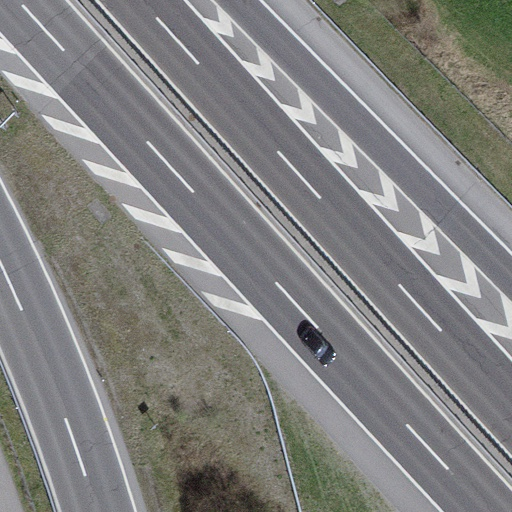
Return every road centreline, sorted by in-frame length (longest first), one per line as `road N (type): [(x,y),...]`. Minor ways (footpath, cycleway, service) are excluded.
road 1 (motorway): [(16,0),(484,511)]
road 2 (motorway): [(511,404),(152,0)]
road 3 (motorway): [(511,277),(229,0)]
road 4 (motorway): [(0,262),(97,511)]
